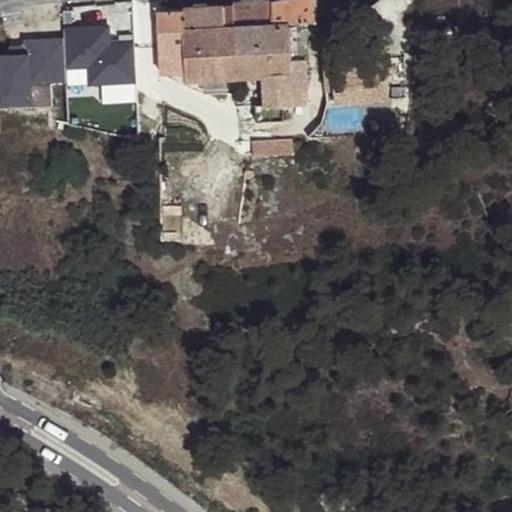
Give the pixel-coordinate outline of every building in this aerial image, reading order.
[(333,14),(344,11),(342,0),(278,0),(272,1),(233,3),(233,5),(235,26),(289,25),(299,23),(301,23),(305,23),(315,21),(333,14)] [(235,26),(233,5),(159,10),(159,31),(235,26)] [(134,28),(119,15),(80,6),(74,31),(131,42),(134,28)] [(131,42),(74,31),(30,22),(27,39),(0,35),(0,63),(23,67),(27,45),(69,53),(71,40),(129,53),(131,42)] [(303,60),(301,23),(299,23),(289,25),(290,59),(303,60)] [(290,59),(289,25),(235,26),(235,78),(263,77),(292,75),(291,60),(290,59)] [(235,78),(235,26),(159,31),(161,75),(186,74),(186,80),(235,78)] [(127,67),(129,53),(71,40),(69,53),(69,55),(127,67)] [(385,102),(385,51),(324,51),(324,102),(385,102)] [(128,104),(133,78),(48,60),(42,86),(108,100),(128,104)] [(307,105),(305,60),(303,60),(291,60),(292,75),(263,77),(265,105),(265,107),(278,106),(283,106),(307,105)] [(125,118),(128,104),(108,100),(105,114),(125,118)] [(284,121),(283,106),(278,106),(265,107),(265,105),(256,106),(257,122),(284,121)] [(293,154),(293,140),(253,141),(253,156),(293,154)]
